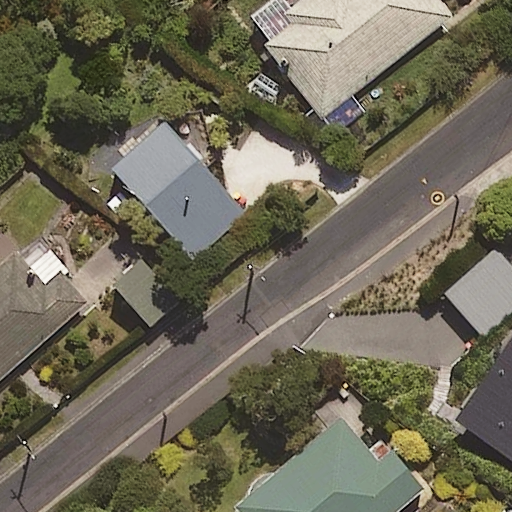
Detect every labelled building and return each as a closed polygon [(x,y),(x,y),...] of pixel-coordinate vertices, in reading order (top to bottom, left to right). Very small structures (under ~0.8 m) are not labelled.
[(248,29),(335,139),(367,114),(355,99),(448,24),(429,0),(322,0),(294,23),(279,4),(248,29)] [(248,216),(171,128),(119,174),(195,262),(248,216)] [(0,385),(94,305),(42,244),(0,280),(0,385)] [(511,313),(511,267),(494,247),(443,293),(484,339),(511,313)] [(184,306),(149,267),(121,292),(156,331),(184,306)] [(511,336),(454,418),(511,458),(511,336)] [(238,511),(404,511),(426,495),(359,413),(238,511)]
